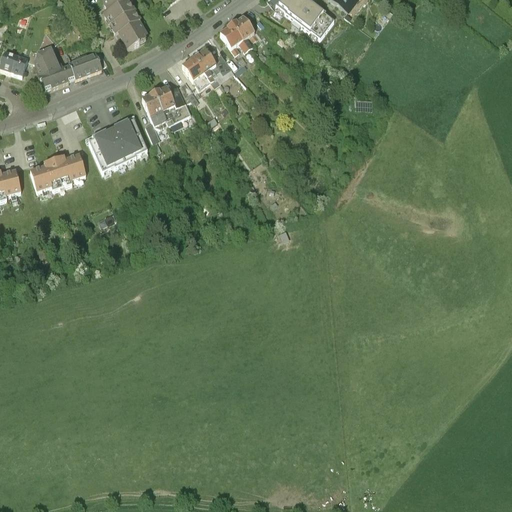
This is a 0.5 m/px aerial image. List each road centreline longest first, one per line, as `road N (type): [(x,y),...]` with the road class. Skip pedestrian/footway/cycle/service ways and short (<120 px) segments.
road 1 (track): [(49,511),(92,500),(203,511)]
road 2 (residential): [(249,0),(121,82)]
